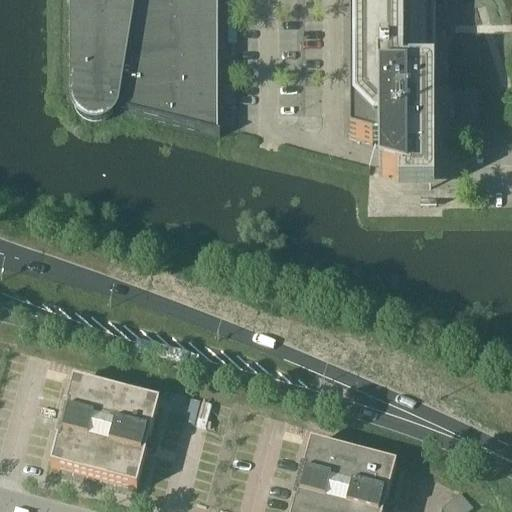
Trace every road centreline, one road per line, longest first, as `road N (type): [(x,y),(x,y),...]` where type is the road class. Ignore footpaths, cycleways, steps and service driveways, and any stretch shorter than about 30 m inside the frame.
road 1 (primary): [(491,453),(242,335),(0,256)]
road 2 (primary): [(0,313),(390,417),(491,453)]
